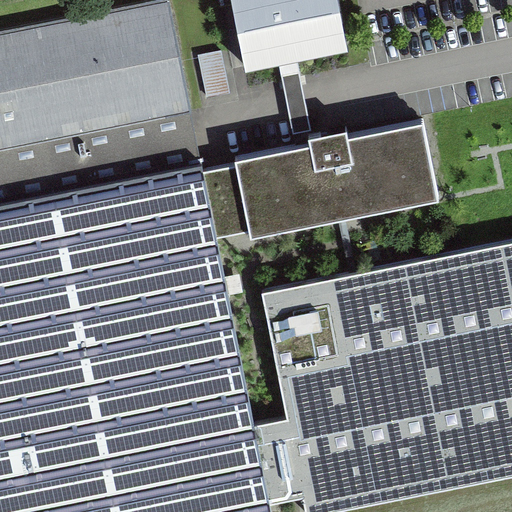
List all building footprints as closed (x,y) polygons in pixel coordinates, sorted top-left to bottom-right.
[(289,56),(340,46),(330,0),(225,0),(239,66),(289,56)] [(263,511),(161,10),(0,42),(0,511),(263,511)] [(203,51),(207,94),(232,92),(227,49),(203,51)] [(257,230),(439,189),(422,117),(352,133),(349,122),(310,131),(312,138),(240,155),(257,230)] [(342,511),(511,476),(511,235),(265,287),(291,413),(259,420),(275,495),(304,489),(308,511),(342,511)]
